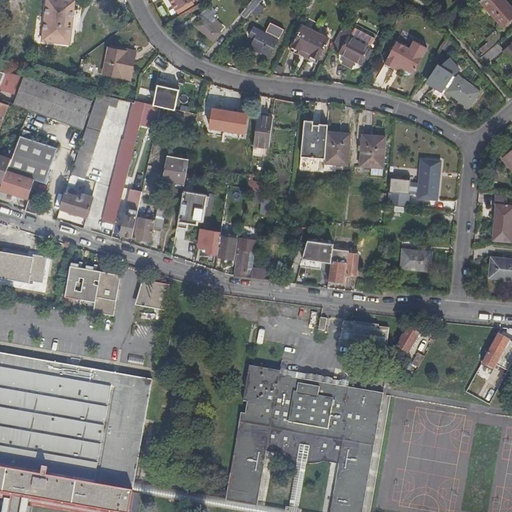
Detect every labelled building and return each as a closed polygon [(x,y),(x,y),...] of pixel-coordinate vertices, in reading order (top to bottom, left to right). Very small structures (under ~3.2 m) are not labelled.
[(51,16),(48,38),(73,41),(77,0),(49,0),(47,16),(51,16)] [(170,0),(176,10),(193,0),(170,0)] [(250,0),(241,10),(248,17),(256,8),(262,0),(250,0)] [(263,0),(262,0),(256,8),(260,13),(268,4),(263,0)] [(502,26),(511,17),(511,8),(505,0),(482,0),(481,1),(502,26)] [(220,32),(211,23),(202,16),(194,25),(213,42),(221,32),(220,32)] [(215,19),(211,23),(220,32),(224,27),(215,19)] [(279,38),(284,29),(270,22),(265,31),(266,31),(265,33),(253,27),(249,35),(254,38),(250,46),(269,57),(278,40),(278,38),(279,38)] [(291,51),(300,55),(303,48),(314,54),(311,61),(318,65),(330,41),(304,27),(291,51)] [(357,41),(370,48),(375,38),(355,27),(350,38),(353,40),(354,37),(358,39),(357,41)] [(340,32),(331,49),(339,53),(348,37),(340,32)] [(485,54),(503,38),(498,33),(481,49),(485,54)] [(438,42),(444,45),(445,44),(447,41),(448,39),(442,36),(438,42)] [(348,37),(339,53),(346,57),(344,62),(351,66),(354,61),(361,65),(370,48),(357,41),(358,39),(354,37),(353,40),(350,38),(348,37)] [(451,48),(455,43),(449,37),(448,39),(447,41),(445,44),(451,48)] [(395,65),(400,67),(410,72),(412,74),(425,48),(412,41),(408,49),(394,41),(383,63),(393,69),(395,65)] [(139,49),(110,43),(104,69),(134,75),(139,49)] [(443,46),(453,52),(457,45),(455,43),(451,48),(445,44),(444,45),(443,46)] [(488,63),(503,50),(499,44),(482,57),(488,63)] [(303,48),(300,55),(311,61),(314,54),(303,48)] [(446,92),(451,95),(469,108),(480,92),(474,87),(458,76),(456,79),(452,76),(455,74),(459,69),(450,59),(440,69),(438,67),(428,81),(438,87),(441,84),(448,89),(446,92)] [(410,72),(400,67),(400,70),(400,72),(401,74),(402,75),(404,75),(406,75),(408,74),(410,72)] [(86,127),(96,98),(64,87),(30,75),(28,73),(7,69),(1,85),(20,92),(17,102),(34,108),(60,118),(86,127)] [(158,85),(153,104),(154,105),(161,106),(168,108),(175,109),(180,90),(180,86),(170,84),(169,87),(158,85)] [(115,94),(100,90),(88,128),(64,206),(73,209),(72,211),(80,214),(81,211),(82,212),(87,192),(86,192),(85,195),(83,194),(112,102),(113,103),(115,94)] [(259,95),(244,93),(242,102),(257,104),(259,95)] [(122,96),(115,94),(113,103),(119,105),(122,96)] [(148,99),(138,97),(138,100),(136,99),(127,136),(126,136),(106,219),(117,222),(120,210),(128,180),(147,103),(148,99)] [(0,132),(11,103),(0,98),(0,132)] [(152,112),(159,113),(161,106),(154,105),(152,112)] [(59,120),(60,118),(34,108),(33,111),(46,116),(59,120)] [(176,109),(175,109),(168,108),(167,115),(175,116),(176,109)] [(237,132),(240,113),(213,109),(210,128),(237,132)] [(29,121),(42,126),(46,116),(33,111),(29,121)] [(248,114),(240,113),(237,132),(244,134),(248,114)] [(55,131),(59,120),(46,116),(42,126),(55,131)] [(269,148),(273,118),(258,116),(254,146),(253,146),(252,155),(262,156),(264,147),(269,148)] [(319,158),(321,124),(319,124),(319,125),(319,131),(313,130),(314,125),(314,121),(305,120),(301,157),(319,158)] [(328,131),(328,125),(321,124),(319,158),(325,159),(328,131)] [(24,135),(36,139),(39,133),(27,128),(24,135)] [(351,133),(328,131),(325,159),(325,163),(349,165),(351,133)] [(383,176),(386,136),(363,134),(361,166),(372,167),(371,175),(383,176)] [(0,177),(6,180),(14,157),(0,151),(0,177)] [(186,178),(189,161),(167,157),(163,181),(185,184),(186,178)] [(437,199),(440,161),(422,159),(418,198),(437,199)] [(128,180),(120,210),(126,212),(134,181),(128,180)] [(255,190),(263,191),(264,182),(249,180),(248,189),(255,190)] [(407,206),(409,186),(389,184),(388,204),(407,206)] [(262,201),(263,197),(263,191),(255,190),(254,200),(262,201)] [(91,215),(96,195),(87,192),(82,212),(91,215)] [(497,205),(507,206),(508,196),(498,194),(497,205)] [(121,234),(132,237),(141,198),(135,196),(132,209),(130,209),(129,215),(125,215),(121,234)] [(29,208),(40,212),(43,200),(33,197),(29,208)] [(156,217),(153,230),(161,231),(166,204),(158,203),(156,217)] [(400,216),(400,213),(401,206),(388,205),(388,215),(400,216)] [(511,229),(511,230),(511,229),(511,206),(507,206),(497,205),(494,240),(511,242),(511,229)] [(207,252),(218,254),(221,232),(225,208),(221,207),(218,232),(202,229),(199,246),(207,248),(207,252)] [(151,241),(155,217),(153,217),(152,220),(139,217),(135,238),(151,241)] [(218,254),(217,256),(234,259),(237,238),(229,237),(224,236),(225,233),(221,232),(218,254)] [(333,250),(334,241),(309,238),(305,251),(301,264),(301,266),(320,269),(322,261),(331,262),(333,250)] [(253,269),(256,242),(239,239),(233,275),(251,278),(253,269)] [(174,242),(172,256),(178,259),(181,244),(174,242)] [(305,251),(299,249),(295,262),(301,264),(305,251)] [(430,271),(432,252),(403,249),(401,268),(430,271)] [(329,280),(346,282),(347,274),(349,253),(349,252),(333,250),(331,262),(329,280)] [(0,253),(0,280),(27,285),(28,281),(41,283),(45,257),(31,255),(30,258),(9,255),(0,253)] [(349,253),(347,274),(356,275),(359,255),(349,253)] [(511,278),(511,260),(492,259),(490,277),(511,278)] [(68,262),(63,298),(93,303),(91,312),(112,316),(119,275),(92,270),(92,267),(84,265),(83,269),(75,268),(76,264),(68,262)] [(253,269),(251,278),(265,280),(266,271),(253,269)] [(164,310),(167,287),(141,279),(141,280),(146,282),(145,289),(141,289),(139,301),(143,301),(142,306),(138,305),(138,306),(164,310)] [(327,319),(320,318),(318,330),(325,331),(327,319)] [(379,325),(351,321),(348,346),(375,349),(375,348),(387,349),(389,328),(379,327),(379,325)] [(405,336),(403,335),(400,340),(402,341),(396,352),(399,354),(401,350),(408,353),(420,333),(410,328),(405,336)] [(510,365),(511,361),(511,343),(497,336),(488,353),(510,365)] [(79,367),(0,353),(0,498),(6,500),(11,501),(9,511),(27,511),(28,506),(30,498),(111,511),(129,511),(133,492),(153,380),(79,367)] [(419,368),(425,357),(418,354),(412,364),(419,368)] [(383,394),(347,388),(278,375),(279,371),(249,365),(242,400),(247,402),(245,413),(240,412),(226,501),(257,506),(265,459),(270,429),(302,434),(310,436),(343,441),(335,483),(330,511),(362,511),(376,440),(383,394)] [(505,371),(499,368),(493,379),(499,383),(505,371)] [(278,375),(347,388),(349,381),(312,375),(280,369),(279,371),(278,375)] [(297,511),(304,471),(310,436),(302,434),(288,511),(296,511),(297,511)] [(137,511),(141,493),(133,492),(129,511),(137,511)]
